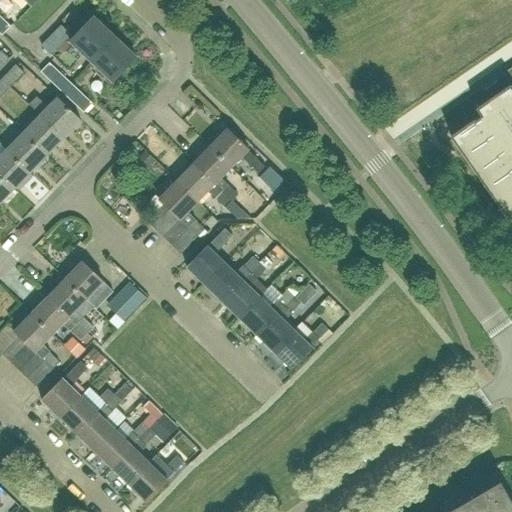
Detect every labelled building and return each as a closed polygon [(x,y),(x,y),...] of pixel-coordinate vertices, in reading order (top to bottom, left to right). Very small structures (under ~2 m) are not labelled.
[(0,17),(0,33),(2,36),(10,27),(0,17)] [(70,42),(91,62),(115,38),(93,17),(70,42)] [(136,58),(115,38),(91,62),(112,82),(136,58)] [(0,51),(0,67),(9,59),(1,51),(0,51)] [(62,92),(71,83),(49,63),(41,72),(62,92)] [(2,79),(10,87),(23,73),(15,65),(2,79)] [(2,79),(0,80),(0,97),(10,87),(2,79)] [(71,83),(62,92),(83,112),(92,103),(71,83)] [(481,116),(451,137),(511,224),(511,84),(476,109),(481,116)] [(40,115),(40,116),(63,138),(80,121),(57,98),(48,107),(37,97),(30,105),(40,115)] [(40,116),(23,133),(47,156),(63,138),(40,116)] [(208,146),(230,167),(240,158),(257,174),(263,167),(247,151),(248,150),(225,128),(208,146)] [(30,173),(47,156),(23,133),(6,150),(30,173)] [(192,163),(231,201),(237,195),(220,178),(230,167),(208,146),(192,163)] [(0,156),(0,177),(13,190),(30,173),(6,150),(0,156)] [(175,180),(197,202),(207,192),(224,208),(231,201),(192,163),(175,180)] [(0,204),(13,190),(0,177),(0,204)] [(158,199),(163,203),(171,211),(180,220),(187,227),(194,220),(187,213),(197,202),(175,180),(158,199)] [(153,229),(171,211),(163,203),(145,221),(153,229)] [(162,237),(180,220),(171,211),(153,229),(162,237)] [(180,220),(162,237),(171,246),(188,228),(187,227),(180,220)] [(188,228),(171,246),(179,254),(197,236),(188,228)] [(185,268),(203,285),(224,263),(215,254),(232,236),(224,228),(185,268)] [(203,285),(220,302),(264,257),(263,256),(267,252),(261,247),(236,273),(224,263),(203,285)] [(220,302),(238,319),(259,297),(249,287),(271,265),(264,257),(220,302)] [(63,278),(86,300),(96,290),(103,297),(110,289),(80,260),(63,278)] [(63,278),(47,296),(86,333),(92,327),(75,311),(86,300),(63,278)] [(145,298),(129,282),(106,306),(123,322),(145,298)] [(307,285),(295,298),(301,303),(304,306),(316,293),(307,285)] [(259,297),(238,319),(255,336),(294,297),(292,295),(292,296),(286,290),(270,307),(259,297)] [(86,333),(47,296),(30,313),(52,334),(62,324),(79,340),(86,333)] [(255,336),(272,352),(294,330),(284,320),(301,303),(295,298),(294,297),(255,336)] [(13,331),(18,336),(26,344),(35,352),(44,361),(52,369),(58,362),(48,352),(49,351),(42,345),(52,334),(30,313),(13,331)] [(304,340),(294,330),(272,352),(290,369),(312,347),(311,346),(326,330),(319,324),(304,340)] [(9,361),(26,344),(18,336),(1,353),(9,361)] [(83,349),(71,338),(60,350),(73,361),(83,349)] [(26,344),(9,361),(18,370),(35,352),(26,344)] [(104,368),(111,359),(97,350),(91,359),(104,368)] [(35,352),(18,370),(27,378),(44,361),(35,352)] [(52,369),(44,361),(27,378),(35,386),(52,369)] [(58,418),(80,396),(70,386),(86,369),(79,362),(41,401),(58,418)] [(76,435),(93,451),(115,429),(105,420),(113,412),(112,411),(130,392),(124,386),(115,395),(108,388),(99,398),(106,404),(97,413),(76,435)] [(58,418),(76,435),(97,413),(80,396),(58,418)] [(155,436),(170,421),(163,414),(148,429),(155,436)] [(155,436),(162,443),(177,428),(170,421),(155,436)] [(115,429),(93,451),(110,468),(148,429),(141,423),(125,439),(115,429)] [(148,429),(110,468),(127,485),(149,462),(138,452),(155,436),(148,429)] [(149,462),(127,485),(145,502),(183,463),(176,456),(167,465),(156,455),(149,462)] [(511,511),(511,501),(500,481),(447,511),(511,511)] [(14,503),(2,492),(0,494),(0,501),(8,510),(14,503)]
